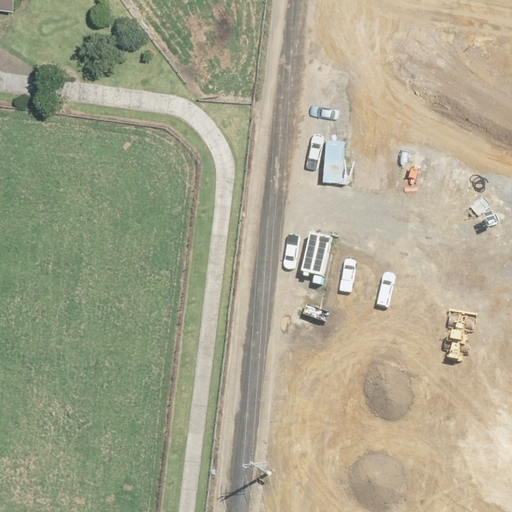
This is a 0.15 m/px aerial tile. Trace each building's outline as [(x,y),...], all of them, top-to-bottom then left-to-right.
[(20,0),(0,0),(0,9),(19,11),(20,0)] [(511,177),(508,177),(503,251),(511,251),(511,177)] [(421,197),(421,214),(435,214),(435,241),(478,245),(480,202),(421,197)] [(397,293),(384,307),(418,339),(431,324),(397,293)] [(511,433),(461,429),(457,475),(511,479),(511,433)]
